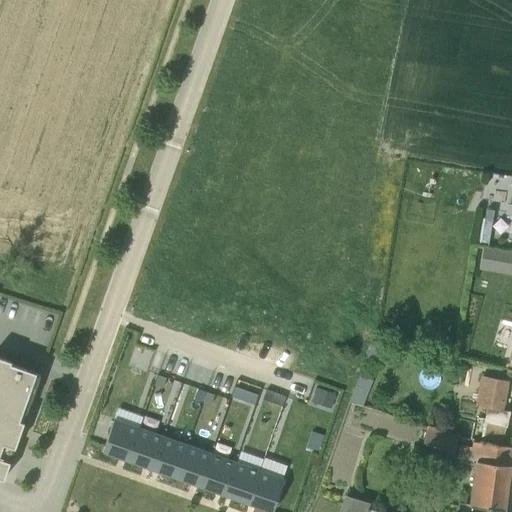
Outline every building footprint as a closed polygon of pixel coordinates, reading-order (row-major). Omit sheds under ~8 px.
[(480,217),(476,240),(486,241),(490,219),(480,217)] [(511,262),(511,251),(481,246),(477,268),(510,274),(511,262)] [(18,427),(18,428),(20,422),(21,421),(20,420),(8,416),(14,400),(26,405),(30,395),(38,373),(7,362),(8,360),(0,357),(0,478),(0,479),(7,460),(3,459),(8,446),(14,426),(18,427)] [(456,443),(455,455),(472,458),(465,503),(501,509),(508,464),(511,464),(511,444),(503,443),(507,409),(502,408),(506,379),(478,374),(473,407),(487,409),(486,416),(473,414),(469,445),(456,443)] [(125,459),(137,426),(112,417),(104,440),(100,450),(116,456),(123,458),(125,459)] [(426,423),(420,441),(451,450),(456,433),(426,423)] [(137,426),(125,459),(141,465),(149,468),(161,434),(137,426)] [(161,434),(149,468),(157,470),(173,476),(185,443),(161,434)] [(185,443),(173,476),(195,484),(197,485),(209,452),(185,443)] [(209,452),(197,485),(219,492),(221,493),(233,460),(209,452)] [(233,460),(221,493),(223,494),(229,496),(245,502),(257,469),(233,460)] [(257,469),(245,502),(246,502),(270,511),(274,499),(282,477),(257,469)] [(345,494),(338,511),(481,511),(475,510),(472,511),(453,511),(451,511),(450,511),(385,511),(367,506),(366,508),(365,507),(367,500),(345,494)]
